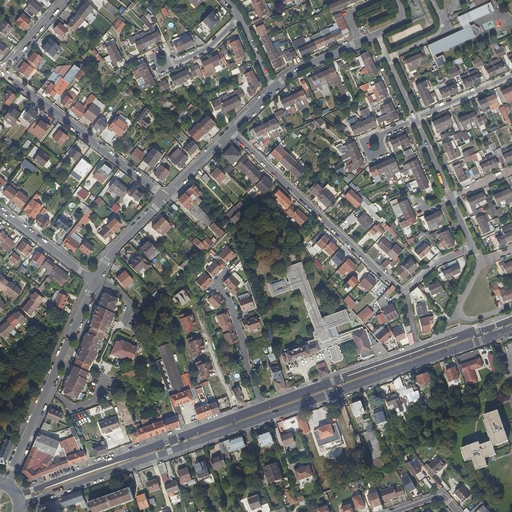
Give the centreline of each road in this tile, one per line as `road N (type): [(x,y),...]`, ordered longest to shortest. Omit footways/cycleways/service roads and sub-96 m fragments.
road 1 (primary): [(511,318),(15,492)]
road 2 (primary): [(20,509),(511,330)]
road 3 (residential): [(231,131),(405,293),(433,264),(472,248)]
road 4 (residential): [(94,280),(4,484)]
road 5 (residential): [(165,197),(0,71)]
